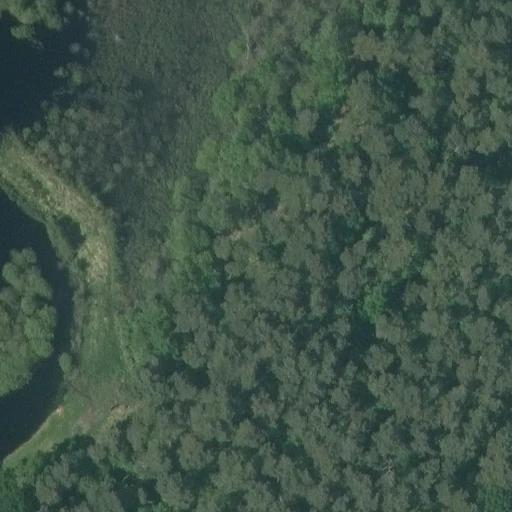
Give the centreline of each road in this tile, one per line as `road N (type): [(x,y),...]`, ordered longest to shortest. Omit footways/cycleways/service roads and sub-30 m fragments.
road 1 (track): [(511,151),(235,511)]
road 2 (track): [(404,291),(511,434)]
